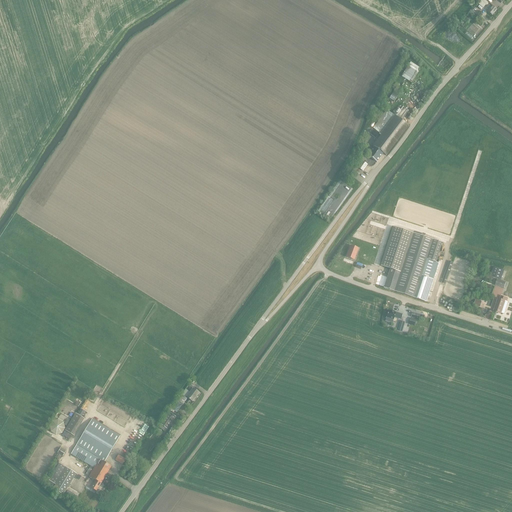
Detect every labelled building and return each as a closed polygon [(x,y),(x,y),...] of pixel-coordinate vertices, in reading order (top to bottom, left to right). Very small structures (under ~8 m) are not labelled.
[(492,6),(490,8),(489,7),(486,10),(492,16),(497,10),(492,6)] [(485,21),(482,18),(480,16),(477,19),(479,22),(481,25),(485,21)] [(412,82),(421,68),(411,62),(402,76),(412,82)] [(373,128),(381,135),(373,146),(374,147),(368,155),(377,162),(383,154),(386,156),(409,126),(395,116),(387,110),(373,128)] [(363,171),(367,165),(362,161),(358,167),(363,171)] [(388,275),(384,288),(426,302),(426,301),(429,302),(435,282),(432,281),(433,279),(436,280),(443,260),(440,259),(439,263),(436,262),(442,243),(393,227),(380,266),(390,269),(388,274),(387,273),(387,274),(388,275)] [(346,257),(354,260),(358,249),(351,246),(346,257)] [(449,261),(443,278),(447,280),(453,262),(449,261)] [(501,280),(504,271),(494,267),(490,276),(501,280)] [(497,279),(497,280),(494,279),(492,284),(495,285),(504,288),(506,282),(497,279)] [(508,302),(507,301),(508,298),(501,296),(500,299),(498,298),(494,312),(501,314),(501,313),(504,314),(508,302)] [(401,319),(402,315),(389,310),(386,318),(393,320),(394,317),(401,319)] [(409,323),(415,325),(417,319),(411,317),(409,323)] [(99,395),(102,388),(96,385),(93,392),(99,395)] [(192,401),(199,393),(193,388),(187,397),(192,401)] [(189,392),(186,390),(172,409),(176,413),(187,399),(185,397),(189,392)] [(166,429),(170,425),(176,417),(169,412),(160,424),(166,429)] [(65,437),(65,436),(70,439),(71,437),(74,438),(75,437),(74,436),(84,419),(75,414),(65,431),(64,433),(63,432),(60,438),(62,439),(64,437),(65,437)] [(57,418),(50,430),(60,436),(66,427),(63,425),(65,423),(57,418)] [(92,419),(71,454),(94,468),(89,476),(95,480),(91,488),(96,491),(111,466),(104,462),(120,436),(92,419)] [(64,455),(66,450),(61,447),(58,453),(64,455)] [(122,464),(124,460),(116,455),(113,459),(122,464)] [(76,474),(66,467),(59,463),(49,480),(56,484),(53,489),(63,495),(76,474)]
